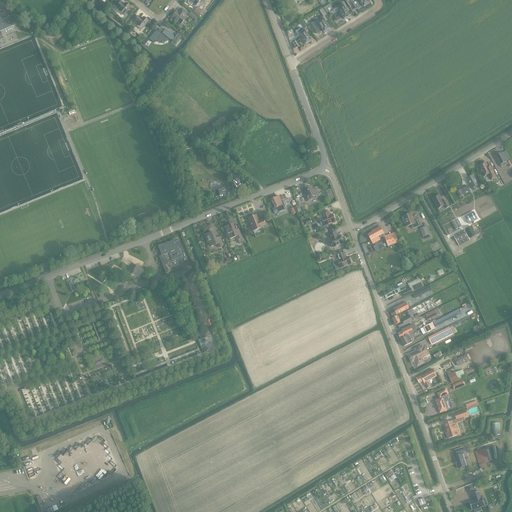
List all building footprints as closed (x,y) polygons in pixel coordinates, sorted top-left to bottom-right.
[(357,0),(352,4),(356,9),(362,5),(364,7),(370,3),(367,0),(357,0)] [(119,10),(118,11),(124,16),(130,7),(130,6),(128,5),(127,5),(125,3),(124,5),(120,2),(116,7),(119,10)] [(334,16),(337,21),(343,17),(345,20),(350,16),(346,9),(346,8),(345,8),(342,4),(337,7),(340,12),(334,16)] [(199,16),(202,12),(196,8),(193,12),(199,16)] [(177,22),(180,25),(185,19),(183,17),(187,13),(181,9),(178,13),(176,12),(171,17),(175,20),(174,21),(176,23),(177,22)] [(5,30),(16,25),(13,16),(12,15),(12,16),(8,17),(5,12),(0,14),(0,31),(1,31),(2,33),(6,32),(5,30)] [(198,18),(191,12),(188,15),(195,21),(198,18)] [(148,21),(148,20),(146,19),(145,19),(143,17),(142,19),(138,16),(133,23),(142,30),(148,22),(148,21)] [(317,34),(323,30),(324,33),(330,29),(326,22),(325,21),(322,16),(311,24),(317,34)] [(295,40),(292,42),(296,48),(299,46),(299,45),(304,42),(306,44),(312,41),(307,34),(307,33),(306,33),(304,28),(298,32),(301,37),(295,40)] [(156,30),(149,39),(153,43),(155,41),(156,41),(157,42),(158,42),(159,42),(160,43),(162,43),(163,42),(165,42),(166,41),(167,41),(168,40),(169,39),(171,41),(171,40),(172,41),(171,41),(176,45),(182,37),(178,33),(174,38),(173,37),(174,36),(165,29),(164,31),(162,30),(159,31),(158,32),(156,30)] [(218,142),(224,139),(229,137),(231,140),(233,138),(231,135),(228,130),(221,134),(216,137),(218,142)] [(495,156),(500,165),(502,168),(508,165),(509,167),(511,165),(510,161),(507,162),(502,153),(495,156)] [(489,169),(486,162),(483,164),(482,163),(480,165),(479,166),(484,176),(488,174),(491,180),(496,178),(491,168),(489,169)] [(238,182),(241,177),(234,172),(231,175),(233,176),(232,178),(238,182)] [(475,187),(478,186),(473,176),(467,179),(468,181),(472,189),(474,188),(475,190),(476,189),(475,187)] [(484,181),(482,182),(484,186),(485,185),(488,191),(492,189),(489,183),(486,185),(484,181)] [(470,191),(467,186),(461,189),(464,194),(470,191)] [(311,198),(315,196),(318,195),(316,191),(313,192),(311,187),(302,190),(307,202),(312,200),(311,198)] [(216,197),(220,196),(221,198),(231,195),(229,189),(225,190),(224,188),(222,189),(218,190),(213,190),(216,197)] [(439,195),(432,199),(438,209),(444,206),(446,209),(449,207),(446,200),(442,202),(439,195)] [(279,196),(271,200),(275,208),(273,209),(274,212),(277,210),(278,213),(285,210),(279,196)] [(485,196),(476,200),(480,208),(488,204),(485,196)] [(322,219),(325,226),(336,222),(333,215),(329,216),(328,214),(329,214),(328,211),(322,213),(324,218),(322,219)] [(474,212),(465,217),(469,224),(477,219),(474,212)] [(413,229),(419,226),(417,221),(414,222),(411,213),(403,216),(407,226),(411,225),(413,229)] [(265,225),(263,219),(258,221),(256,215),(247,218),(253,232),(261,228),(261,227),(265,225)] [(456,220),(453,221),(455,229),(461,227),(459,220),(456,221),(456,220)] [(232,224),(224,227),(229,239),(237,236),(238,239),(240,244),(243,243),(242,241),(241,238),(238,230),(235,231),(232,224)] [(476,235),(471,226),(465,229),(470,238),(476,235)] [(372,233),(368,235),(371,240),(373,244),(381,240),(378,236),(383,233),(380,227),(372,232),(372,233)] [(420,229),(423,237),(424,240),(430,238),(426,227),(420,229)] [(459,246),(469,241),(464,230),(453,236),(459,246)] [(209,234),(205,236),(208,244),(209,243),(211,247),(217,244),(218,248),(223,246),(220,238),(216,240),(213,232),(208,233),(209,234)] [(330,234),(332,239),(330,240),(333,248),(344,243),(341,236),(337,237),(336,235),(337,235),(336,232),(330,234)] [(388,246),(396,243),(392,234),(384,237),(388,246)] [(182,267),(181,263),(187,261),(179,240),(176,242),(175,240),(171,241),(171,242),(162,245),(158,246),(162,257),(161,260),(166,273),(182,267)] [(338,255),(340,260),(338,261),(340,269),(351,265),(349,257),(345,258),(344,256),(345,256),(344,253),(338,255)] [(403,284),(398,287),(396,282),(386,287),(388,292),(384,294),(386,299),(400,292),(406,289),(403,284)] [(420,290),(413,294),(415,298),(422,295),(428,292),(426,287),(420,290)] [(411,288),(402,292),(404,297),(413,293),(411,288)] [(437,306),(443,303),(440,298),(435,300),(435,298),(420,305),(421,308),(426,306),(428,310),(434,308),(433,305),(431,306),(430,304),(435,302),(437,306)] [(393,317),(409,309),(406,302),(394,309),(394,310),(390,312),(393,317)] [(397,316),(392,318),(396,325),(400,323),(401,324),(398,325),(399,328),(413,322),(412,321),(415,319),(413,315),(415,314),(412,309),(407,311),(410,316),(403,320),(400,314),(397,316)] [(433,323),(436,327),(460,314),(458,309),(433,323)] [(425,315),(428,320),(437,315),(434,310),(425,315)] [(423,335),(436,329),(433,323),(420,329),(423,335)] [(402,332),(398,334),(401,339),(413,333),(417,331),(413,324),(410,326),(402,330),(402,332)] [(433,336),(428,338),(432,345),(436,342),(452,335),(449,328),(433,336)] [(412,343),(411,340),(412,339),(414,337),(413,334),(401,340),(404,346),(412,343)] [(417,352),(409,356),(412,362),(415,360),(417,366),(424,363),(422,359),(423,357),(428,354),(425,348),(423,349),(422,347),(416,350),(417,352)] [(466,354),(455,360),(458,367),(470,360),(466,354)] [(433,370),(417,378),(419,383),(423,381),(427,388),(430,387),(428,381),(436,377),(433,370)] [(458,379),(465,377),(463,370),(455,373),(454,372),(448,375),(451,384),(458,381),(458,379)] [(464,380),(454,385),(455,390),(466,385),(464,380)] [(441,399),(435,401),(440,413),(452,409),(446,395),(448,394),(446,389),(437,393),(440,398),(441,397),(441,399)] [(455,415),(456,419),(456,420),(444,424),(447,433),(446,433),(448,439),(457,435),(460,434),(456,425),(454,426),(453,424),(465,420),(463,417),(468,415),(466,411),(455,415)] [(458,456),(454,457),(456,461),(455,461),(456,464),(457,464),(458,468),(460,468),(461,470),(464,468),(464,466),(466,466),(462,455),(464,454),(464,452),(463,448),(455,450),(456,454),(457,454),(458,456)] [(486,448),(475,452),(480,469),(484,468),(485,471),(488,469),(486,462),(490,461),(486,448)] [(474,500),(469,502),(472,510),(474,509),(475,511),(477,511),(482,511),(481,507),(485,506),(482,498),(481,498),(479,492),(472,494),(474,500)]
